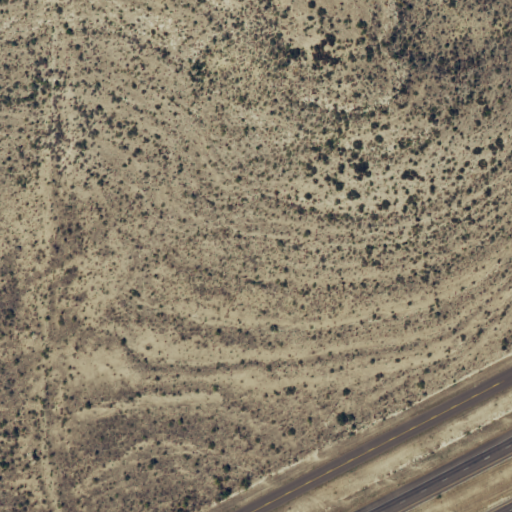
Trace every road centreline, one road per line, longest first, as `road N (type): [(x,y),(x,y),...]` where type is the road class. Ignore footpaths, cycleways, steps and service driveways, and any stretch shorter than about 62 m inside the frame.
road 1 (tertiary): [(511,376),(252,511)]
road 2 (motorway): [(511,446),(387,511)]
